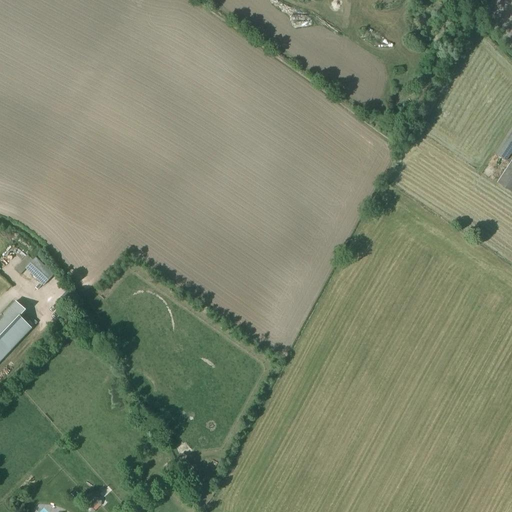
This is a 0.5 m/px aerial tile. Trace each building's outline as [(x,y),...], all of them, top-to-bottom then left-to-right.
[(511,126),(494,154),(505,162),(511,150),(511,126)] [(511,159),(496,183),(511,193),(511,191),(511,159)] [(19,247),(12,255),(18,260),(25,252),(19,247)] [(46,289),(52,284),(36,264),(30,270),(46,289)] [(14,302),(0,317),(0,361),(31,329),(18,318),(24,311),(14,302)] [(86,504),(85,508),(89,511),(90,511),(93,511),(95,511),(94,511),(99,506),(100,506),(100,505),(101,501),(97,497),(94,497),(93,499),(87,503),(86,504)]
